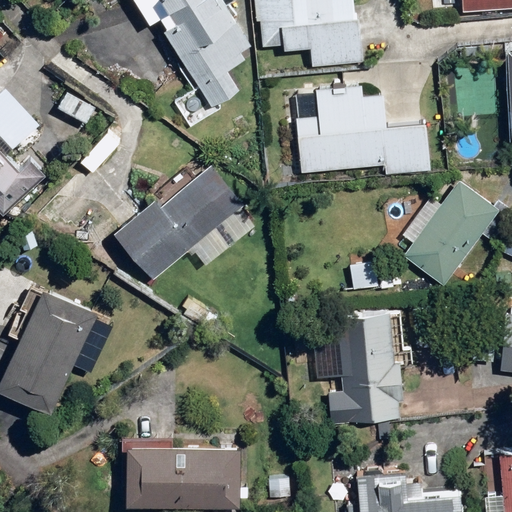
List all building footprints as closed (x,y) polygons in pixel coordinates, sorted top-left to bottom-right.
[(162,24),(210,102),(235,86),(223,66),(253,47),(224,0),(135,0),(147,19),(158,12),(165,23),(162,24)] [(249,0),(257,69),(358,58),(351,0),(249,0)] [(511,20),(457,24),(458,44),(511,40),(511,20)] [(0,211),(43,171),(27,153),(16,163),(5,152),(37,122),(2,85),(0,86),(0,211)] [(55,101),(84,120),(93,105),(65,87),(55,101)] [(292,130),(295,173),(349,169),(345,125),(292,130)] [(386,165),(415,166),(415,154),(386,153),(386,165)] [(426,153),(425,165),(437,165),(438,153),(426,153)] [(111,226),(151,274),(241,200),(208,160),(159,200),(153,192),(111,226)] [(511,168),(491,170),(493,194),(511,192),(511,168)] [(402,252),(442,281),(496,203),(456,175),(402,252)] [(485,236),(497,244),(500,237),(488,231),(485,236)] [(493,268),(494,285),(511,284),(511,266),(493,268)] [(0,367),(0,384),(49,407),(95,310),(39,283),(0,367)] [(410,305),(415,345),(459,339),(454,300),(410,305)] [(340,377),(343,418),(399,413),(397,397),(401,396),(398,356),(393,357),(389,307),(334,312),(338,354),(329,355),(331,379),(340,377)] [(496,366),(511,367),(511,310),(502,309),(496,366)] [(471,357),(492,358),(495,317),(474,316),(471,357)] [(122,499),(237,502),(237,495),(246,495),(247,484),(237,483),(239,443),(124,439),(122,499)] [(483,494),(485,511),(511,511),(511,448),(498,450),(502,492),(483,494)] [(388,451),(389,462),(403,461),(402,450),(388,451)] [(344,500),(345,511),(460,511),(459,485),(420,488),(419,478),(405,479),(404,468),(354,472),(356,499),(344,500)] [(266,474),(267,494),(289,494),(289,474),(266,474)]
